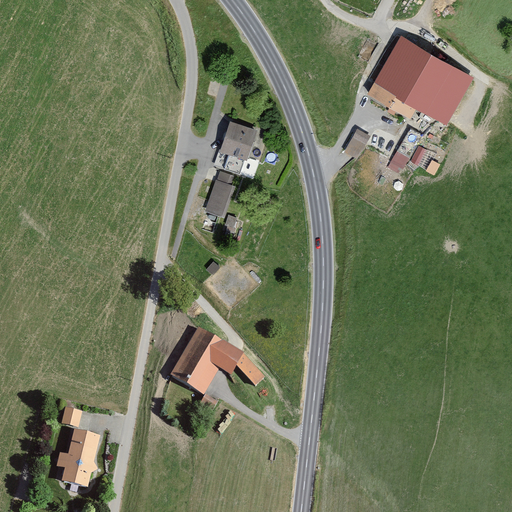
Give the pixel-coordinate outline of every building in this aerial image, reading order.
[(404,37),(372,93),(411,116),(418,104),(447,121),(473,77),(404,37)] [(260,133),(230,123),(219,155),(249,166),(260,133)] [(344,150),(358,157),(371,133),(357,126),(344,150)] [(388,166),(400,172),(421,133),(409,127),(388,166)] [(419,163),(427,147),(419,144),(411,159),(419,163)] [(237,180),(220,175),(209,209),(226,214),(237,180)] [(238,236),(243,216),(229,213),(225,233),(238,236)] [(202,331),(173,379),(203,398),(223,366),(236,374),(241,367),(257,386),(265,378),(246,357),(202,331)] [(68,410),(64,425),(79,428),(82,413),(68,410)] [(101,438),(81,433),(75,458),(64,455),(62,466),(73,469),(70,482),(90,486),(101,438)]
